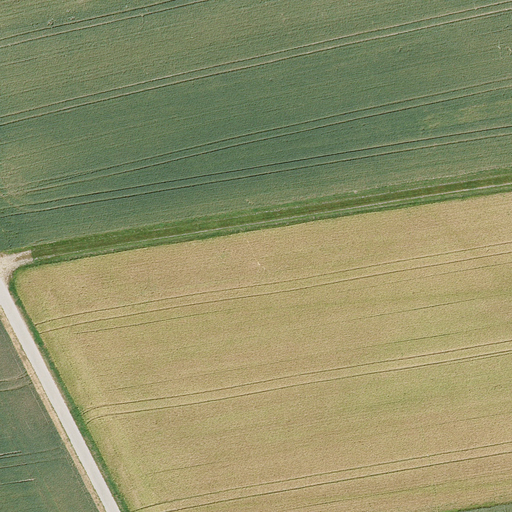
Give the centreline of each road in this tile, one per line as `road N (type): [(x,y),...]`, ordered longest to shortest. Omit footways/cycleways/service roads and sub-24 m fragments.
road 1 (track): [(511,180),(0,263)]
road 2 (track): [(113,511),(0,289)]
